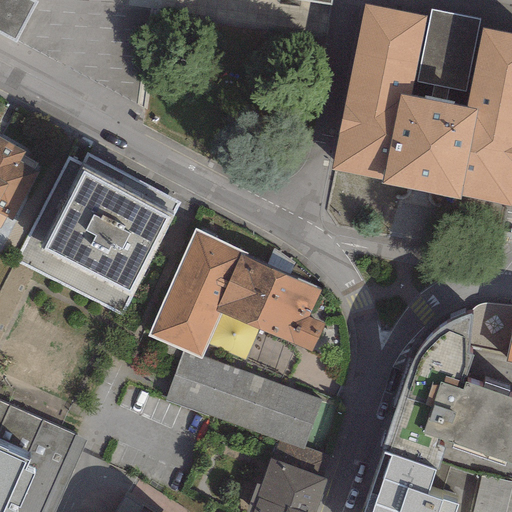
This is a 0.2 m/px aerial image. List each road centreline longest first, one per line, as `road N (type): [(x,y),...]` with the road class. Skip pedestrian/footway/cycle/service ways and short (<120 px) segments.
road 1 (residential): [(292,225),(0,74)]
road 2 (residential): [(292,225),(347,286),(374,370)]
road 3 (residential): [(511,288),(459,292),(420,312),(374,370)]
road 4 (residential): [(374,370),(330,511)]
